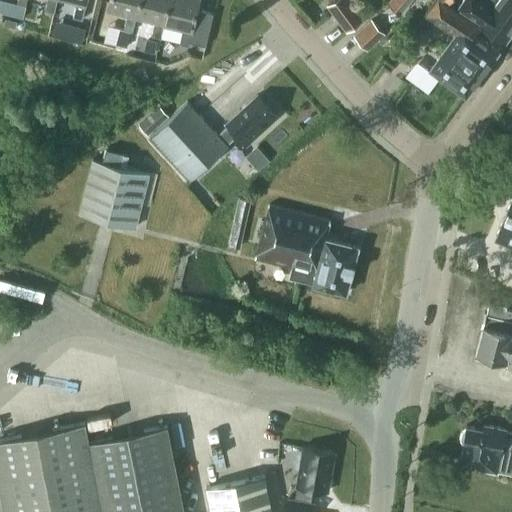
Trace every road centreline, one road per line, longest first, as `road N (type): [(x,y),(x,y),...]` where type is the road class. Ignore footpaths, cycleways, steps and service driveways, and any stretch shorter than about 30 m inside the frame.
road 1 (unclassified): [(392,420),(69,317)]
road 2 (tertiary): [(392,420),(437,169)]
road 3 (residential): [(437,169),(384,125),(272,0)]
road 4 (tertiary): [(437,169),(511,63)]
